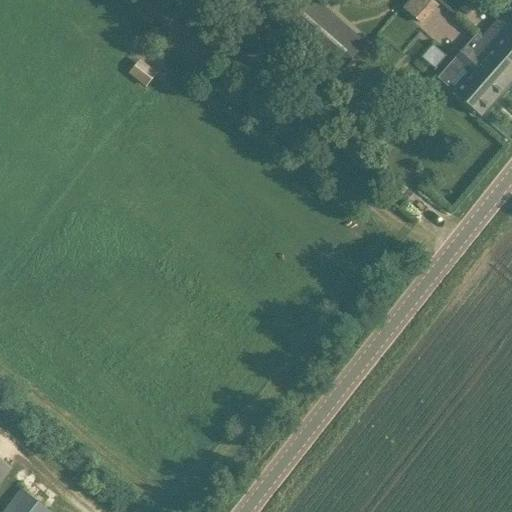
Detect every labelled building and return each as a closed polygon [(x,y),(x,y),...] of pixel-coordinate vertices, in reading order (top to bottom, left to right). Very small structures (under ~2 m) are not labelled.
[(299,0),(279,22),(339,76),(367,45),(316,0),(299,0)] [(423,23),(440,4),(435,0),(409,0),(404,6),(423,23)] [(511,4),(482,38),(511,64),(511,4)] [(481,116),(511,81),(511,64),(482,38),(471,50),(466,46),(438,78),(452,90),(466,103),(481,116)] [(129,75),(147,88),(158,73),(140,60),(129,75)] [(0,511),(51,511),(38,502),(22,489),(3,511),(0,511),(0,481),(11,467),(0,458),(0,511)]
